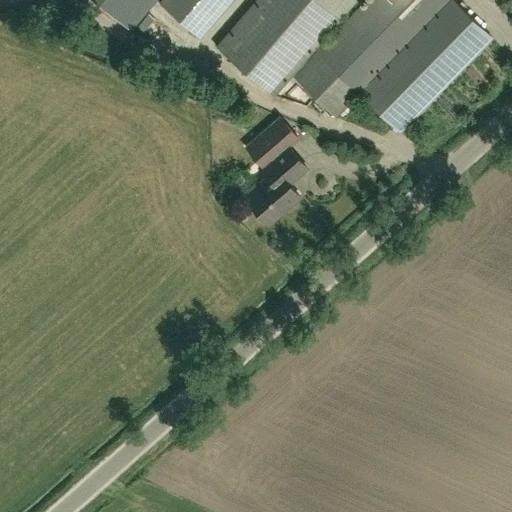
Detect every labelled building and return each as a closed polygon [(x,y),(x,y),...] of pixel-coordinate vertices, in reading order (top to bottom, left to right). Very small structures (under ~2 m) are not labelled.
[(97,0),(131,29),(156,0),(97,0)] [(202,37),(233,0),(162,0),(161,2),(202,37)] [(277,94),(358,0),(255,0),(218,44),(241,64),(277,94)] [(370,0),(317,50),(295,75),(337,117),(360,93),(399,132),(493,38),(454,0),(370,0)] [(289,145),(286,147),(270,129),(249,148),(265,166),(262,169),(270,178),(247,197),(270,224),(302,196),(290,183),(308,168),(289,145)]
